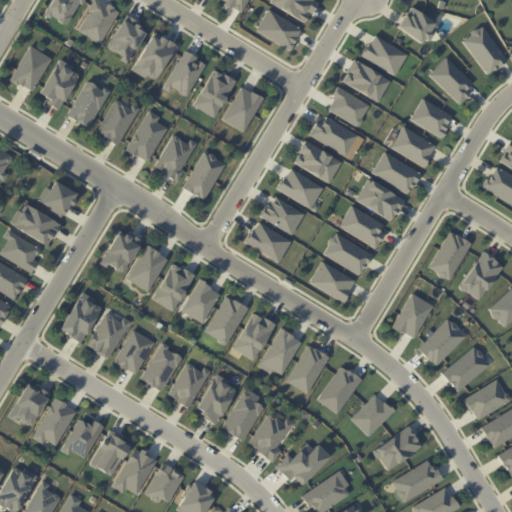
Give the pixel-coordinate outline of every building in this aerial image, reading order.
[(82,0),(50,0),(43,12),(66,26),(82,0)] [(118,11),(99,0),(94,0),(76,30),(99,44),(118,11)] [(240,13),(247,0),(219,0),(219,1),(240,13)] [(270,0),(269,3),(306,22),(317,1),(315,0),(270,0)] [(396,27),(423,45),(437,25),(409,6),(396,27)] [(255,31),(289,50),(300,28),(267,10),(255,31)] [(128,61),(143,32),(136,28),(139,22),(125,14),(106,49),(128,61)] [(486,75),(506,61),(481,26),(461,40),(486,75)] [(175,44),(152,32),(132,69),(155,82),(175,44)] [(360,56),(394,76),(406,54),(372,35),(360,56)] [(50,58),(28,46),(9,79),(31,92),(50,58)] [(164,87),(186,98),(204,63),(183,51),(164,87)] [(472,83),(445,57),(428,75),(459,105),(468,95),(464,91),(472,83)] [(49,98),(46,103),(59,110),(79,72),(57,60),(39,93),(49,98)] [(379,100),(389,78),(351,61),(341,83),(379,100)] [(235,81),(213,69),(192,105),(214,118),(235,81)] [(87,128),(108,93),(87,80),(66,115),(87,128)] [(221,120),(242,132),(262,98),(241,86),(221,120)] [(357,126),(369,105),(337,88),(326,109),(357,126)] [(117,145),(137,111),(115,98),(95,132),(117,145)] [(440,137),(452,116),(421,99),(410,120),(440,137)] [(125,150),(147,162),(166,128),(156,122),(159,116),(148,110),(125,150)] [(308,134),(345,156),(357,136),(325,116),(319,126),(315,123),(308,134)] [(425,166),(435,144),(400,128),(390,150),(425,166)] [(154,169),(178,181),(194,144),(171,134),(154,169)] [(499,161),(511,169),(511,140),(509,139),(502,150),(504,152),(499,161)] [(292,164),(330,182),(340,159),(303,142),(292,164)] [(0,179),(1,179),(13,157),(0,149),(0,179)] [(182,188),(204,200),(224,163),(203,151),(182,188)] [(420,173),(383,152),(371,173),(408,194),(420,173)] [(511,176),(495,166),(482,187),(511,205),(511,176)] [(322,187),(288,168),(276,189),(309,209),(322,187)] [(403,200),(367,179),(355,200),(391,221),(403,200)] [(44,187),(36,203),(64,216),(75,192),(53,181),(49,190),(44,187)] [(303,211),(271,197),(261,219),(293,234),(303,211)] [(49,244),(59,221),(20,204),(10,227),(49,244)] [(338,227),(375,248),(382,236),(377,234),(382,224),(350,206),(338,227)] [(280,261),(290,239),(254,223),(245,245),(280,261)] [(140,242),(118,229),(100,261),(122,274),(140,242)] [(0,254),(31,273),(37,261),(33,259),(39,249),(6,230),(2,237),(7,240),(0,251),(0,254)] [(470,243),(448,231),(427,268),(449,281),(470,243)] [(371,255),(335,232),(322,253),(358,276),(371,255)] [(148,292),(167,258),(145,245),(126,280),(148,292)] [(478,301),(502,266),(482,252),(458,286),(478,301)] [(342,302),(354,280),(320,261),(308,283),(342,302)] [(27,278),(0,262),(0,291),(14,300),(27,278)] [(173,311),(193,275),(172,263),(151,299),(173,311)] [(204,323),(219,290),(196,281),(182,313),(204,323)] [(511,286),(487,310),(503,328),(511,319),(511,286)] [(102,305),(80,293),(59,330),(81,342),(102,305)] [(412,339),(431,305),(410,293),(391,327),(412,339)] [(205,332),(225,345),(247,308),(226,296),(205,332)] [(0,323),(11,305),(0,298),(0,323)] [(274,324),(252,312),(232,348),(253,360),(274,324)] [(107,359),(129,321),(122,317),(119,321),(105,313),(86,346),(107,359)] [(417,349),(435,366),(465,335),(446,318),(417,349)] [(153,342),(132,329),(113,362),(134,375),(153,342)] [(280,375),(301,341),(280,329),(257,366),(271,374),(273,370),(280,375)] [(181,357),(160,344),(139,379),(160,392),(181,357)] [(307,394),(328,357),(307,345),(286,381),(307,394)] [(475,346),(440,372),(455,391),(489,366),(475,346)] [(208,373),(186,361),(167,395),(188,408),(208,373)] [(360,380),(340,366),(316,400),(336,414),(360,380)] [(235,385),(213,375),(195,412),(217,423),(235,385)] [(476,421),(510,400),(497,379),(463,399),(476,421)] [(32,427),(48,393),(24,382),(9,416),(32,427)] [(263,407),(253,401),(254,399),(242,391),(220,428),(242,441),(263,407)] [(350,419),(368,437),(392,411),(374,394),(350,419)] [(31,438),(42,444),(45,440),(55,446),(75,410),(54,398),(31,438)] [(511,408),(479,427),(492,448),(511,436),(511,408)] [(280,450),(276,447),(290,426),(269,411),(247,444),(272,462),(280,450)] [(61,452),(68,455),(69,451),(86,459),(102,425),(91,420),(89,424),(76,419),(61,452)] [(385,470),(421,448),(408,427),(372,449),(385,470)] [(129,442),(107,430),(89,464),(111,476),(129,442)] [(291,458),(287,454),(274,466),(289,481),(293,477),(300,485),(327,459),(310,440),(291,458)] [(511,445),(496,455),(509,476),(511,473),(511,445)] [(135,495),(156,460),(135,447),(111,487),(122,493),(125,488),(135,495)] [(441,480),(428,459),(390,482),(403,503),(441,480)] [(158,502),(160,498),(168,502),(184,475),(162,462),(144,495),(158,502)] [(17,511),(34,475),(11,465),(0,489),(0,506),(12,511),(17,511)] [(300,495),(308,508),(311,505),(315,511),(320,511),(351,494),(338,472),(300,495)] [(23,511),(51,511),(60,497),(46,489),(49,485),(41,480),(23,511)] [(175,509),(179,511),(203,511),(214,494),(192,481),(175,509)] [(412,506),(415,511),(451,511),(458,508),(446,487),(412,506)] [(81,500),(70,494),(59,511),(87,511),(88,511),(77,505),(81,500)]
